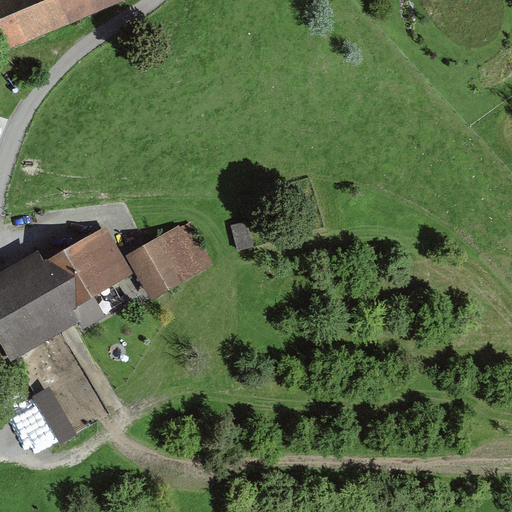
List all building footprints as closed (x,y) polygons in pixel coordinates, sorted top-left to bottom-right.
[(0,0),(0,55),(1,58),(142,0),(0,0)] [(157,295),(217,262),(194,222),(135,255),(157,295)] [(240,252),(256,246),(248,224),(231,230),(240,252)] [(80,307),(136,275),(109,227),(52,259),(80,307)] [(47,251),(0,277),(0,315),(24,356),(39,347),(70,329),(87,319),(80,307),(52,259),(47,251)] [(66,443),(118,412),(70,329),(39,347),(60,384),(39,397),(66,443)]
